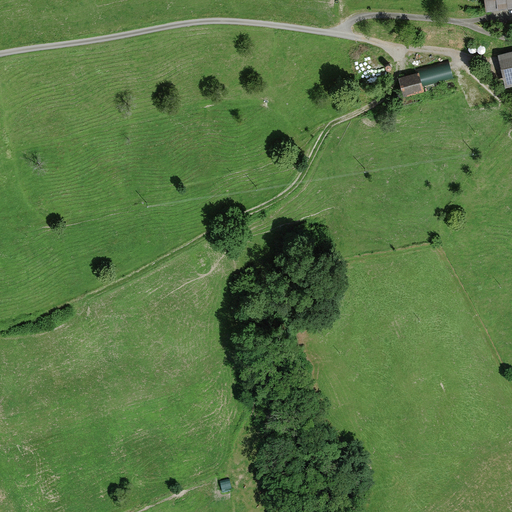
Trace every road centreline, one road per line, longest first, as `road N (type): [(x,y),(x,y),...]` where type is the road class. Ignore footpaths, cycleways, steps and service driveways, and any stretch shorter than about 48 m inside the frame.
road 1 (track): [(0,54),(214,20),(376,41),(398,64),(387,92),(332,124),(277,199),(93,295),(0,329)]
road 2 (track): [(337,33),(354,19),(379,15),(460,22),(511,37)]
